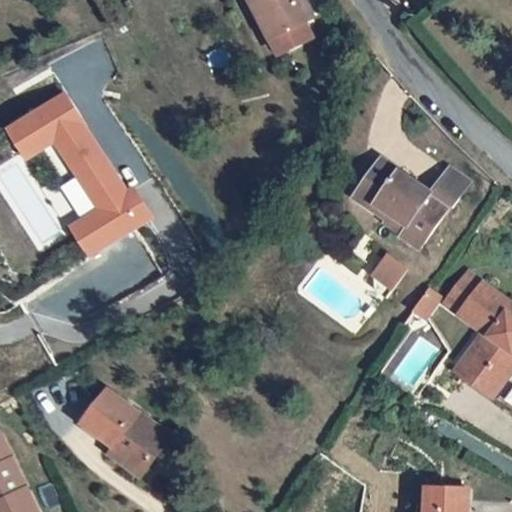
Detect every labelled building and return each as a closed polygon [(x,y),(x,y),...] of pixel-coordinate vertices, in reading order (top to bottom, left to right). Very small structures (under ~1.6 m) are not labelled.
[(298,18),(301,17),(292,0),(244,0),(265,36),(298,18)] [(292,0),(301,17),(307,13),(300,0),(292,0)] [(265,36),(273,51),(307,33),(298,18),(265,36)] [(129,190),(69,96),(17,129),(37,161),(61,146),(102,211),(77,227),(94,253),(154,215),(135,185),(129,190)] [(430,189),(381,154),(357,188),(408,225),(403,233),(420,245),(452,203),(456,203),(474,180),(449,163),(430,189)] [(408,225),(357,188),(351,196),(403,233),(408,225)] [(407,267),(387,253),(376,269),(378,282),(390,291),(407,267)] [(511,304),(470,273),(449,301),(485,330),(495,338),(465,376),(492,398),(511,372),(511,316),(511,314),(511,304)] [(430,285),(410,313),(425,324),(444,296),(430,285)] [(495,338),(485,330),(455,368),(465,376),(495,338)] [(161,432),(102,390),(80,421),(113,444),(140,463),(161,432)] [(107,451),(134,472),(140,463),(113,444),(107,451)] [(0,511),(31,511),(0,451),(0,511)] [(464,511),(466,484),(423,484),(422,511),(464,511)]
